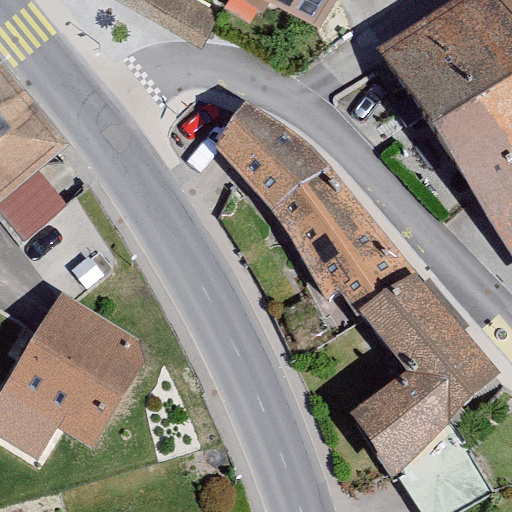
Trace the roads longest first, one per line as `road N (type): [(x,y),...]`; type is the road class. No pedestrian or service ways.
road 1 (tertiary): [(64,86),(205,280),(305,511)]
road 2 (residential): [(511,375),(323,127)]
road 3 (residential): [(323,127),(160,65),(92,66),(64,86)]
road 4 (residential): [(397,0),(370,22),(323,127)]
